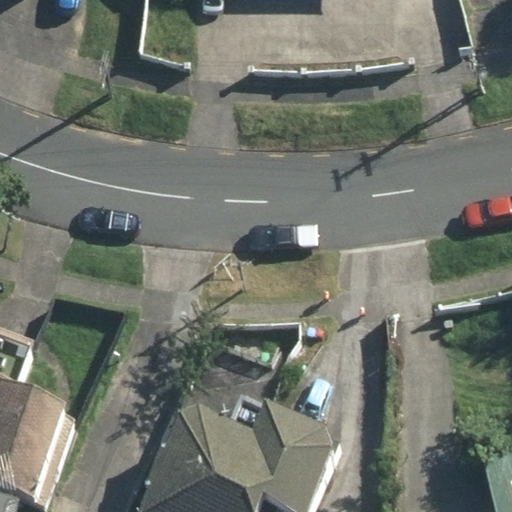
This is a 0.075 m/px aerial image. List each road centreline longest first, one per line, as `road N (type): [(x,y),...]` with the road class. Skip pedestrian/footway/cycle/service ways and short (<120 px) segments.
road 1 (residential): [(0,154),(93,180),(245,193),(351,190),(511,159)]
road 2 (unknown): [(245,193),(112,511)]
